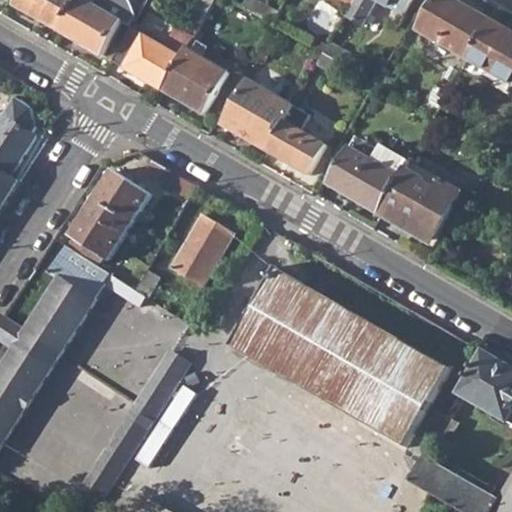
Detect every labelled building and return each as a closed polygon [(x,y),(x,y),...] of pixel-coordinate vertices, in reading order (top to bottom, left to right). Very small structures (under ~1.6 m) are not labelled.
[(23,0),(20,6),(63,31),(80,0),(23,0)] [(80,0),(63,31),(105,55),(123,22),(128,24),(137,9),(129,0),(80,0)] [(232,0),(266,20),(272,9),(256,0),(232,0)] [(345,17),(362,27),(377,0),(403,15),(412,0),(355,0),(353,5),(345,17)] [(439,0),(422,31),(471,60),(493,22),(455,0),(439,0)] [(133,27),(139,17),(137,9),(128,24),(133,27)] [(466,70),(511,95),(511,93),(511,32),(493,22),(471,60),(466,70)] [(129,69),(166,91),(189,50),(195,40),(184,34),(173,52),(148,38),(129,69)] [(231,75),(189,50),(166,91),(208,115),(231,75)] [(317,67),(340,80),(347,66),(325,54),(317,67)] [(227,127),(270,152),(294,109),(295,107),(253,81),(227,127)] [(0,172),(10,180),(35,140),(32,138),(37,130),(32,111),(14,100),(0,122),(0,172)] [(311,118),(294,109),(270,152),(312,175),(328,146),(303,133),(311,118)] [(332,185),(383,215),(414,163),(384,146),(375,161),(352,148),(332,185)] [(383,215),(435,245),(465,193),(414,163),(383,215)] [(100,200),(137,224),(156,194),(119,170),(100,200)] [(0,214),(5,206),(19,185),(10,180),(0,172),(0,214)] [(76,237),(114,262),(137,224),(100,200),(76,237)] [(173,266),(205,286),(237,232),(206,213),(173,266)] [(0,444),(104,283),(106,281),(103,279),(109,271),(70,246),(52,273),(63,279),(29,331),(6,316),(0,325),(0,335),(18,348),(0,375),(0,444)] [(145,295),(146,295),(161,273),(149,266),(135,289),(145,295)] [(276,268),(234,350),(415,444),(458,362),(276,268)] [(120,278),(109,271),(103,279),(106,281),(104,283),(138,305),(145,295),(135,289),(133,287),(130,293),(117,284),(120,278)] [(133,287),(120,278),(117,284),(130,293),(133,287)] [(170,350),(148,386),(167,398),(190,362),(170,350)] [(462,394),(511,422),(511,364),(487,350),(482,359),(462,394)] [(172,475),(217,404),(183,382),(138,453),(172,475)] [(148,386),(137,404),(156,416),(167,398),(148,386)] [(102,502),(156,416),(137,404),(84,490),(102,502)] [(438,435),(448,441),(458,423),(449,417),(438,435)] [(414,481),(467,511),(495,511),(502,500),(428,457),(414,481)] [(511,511),(511,483),(502,500),(495,511),(511,511)] [(176,511),(149,496),(140,511),(176,511)]
